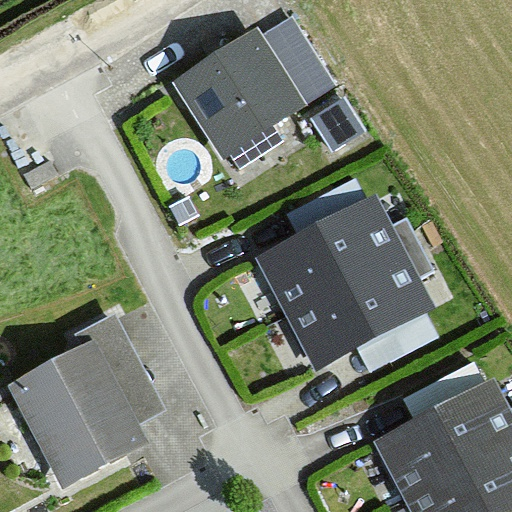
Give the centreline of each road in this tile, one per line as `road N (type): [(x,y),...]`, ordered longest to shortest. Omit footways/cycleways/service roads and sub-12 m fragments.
road 1 (residential): [(46,66),(269,446)]
road 2 (residential): [(149,511),(269,446)]
road 3 (tertiary): [(46,66),(147,0)]
